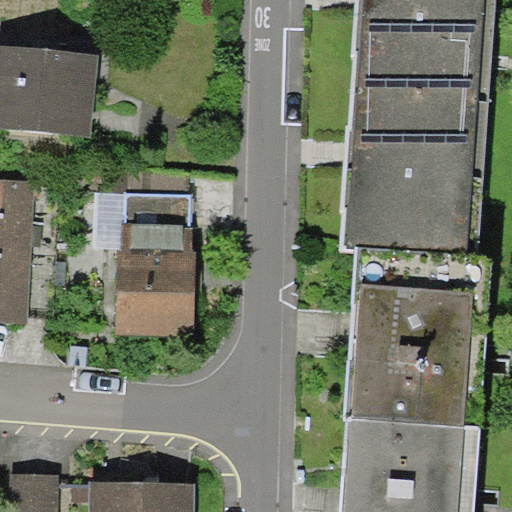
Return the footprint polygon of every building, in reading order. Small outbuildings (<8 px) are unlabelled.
[(355,0),(353,55),(493,64),(496,0),(355,0)] [(100,54),(0,43),(0,127),(91,137),(94,112),(100,54)] [(481,253),(493,64),(353,55),(348,125),(345,125),(344,148),(340,211),(343,212),(340,251),(355,252),(355,245),(481,253)] [(35,180),(0,178),(0,322),(29,323),(32,245),(32,235),(32,226),(35,180)] [(127,194),(126,224),(190,226),(191,194),(127,192),(127,194)] [(126,224),(127,194),(95,194),(93,248),(118,249),(121,249),(122,224),(126,224)] [(126,224),(122,224),(121,249),(118,249),(115,334),(194,336),(196,276),(196,251),(192,251),(192,226),(190,226),(126,224)] [(41,226),(32,226),(32,235),(32,245),(41,245),(41,226)] [(492,254),(481,253),(355,245),(355,252),(350,327),(345,419),(481,427),(492,254)] [(475,511),(481,427),(345,419),(339,500),(338,511),(475,511)] [(57,511),(58,475),(8,475),(7,511),(57,511)] [(148,482),(90,481),(89,511),(194,511),(195,483),(148,482)]
